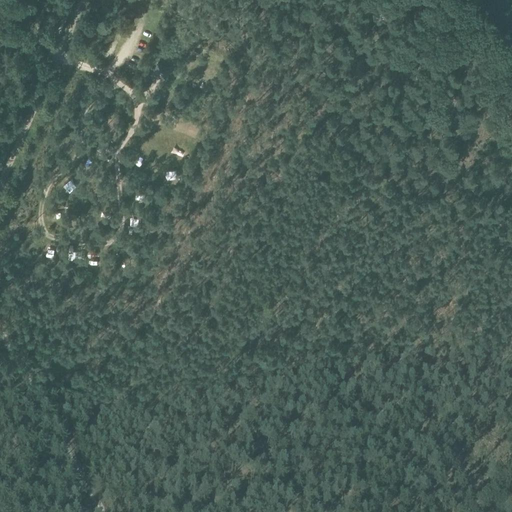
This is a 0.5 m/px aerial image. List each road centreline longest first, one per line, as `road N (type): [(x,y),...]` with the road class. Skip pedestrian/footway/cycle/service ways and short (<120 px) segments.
road 1 (track): [(102,511),(0,325)]
road 2 (track): [(81,0),(0,177)]
